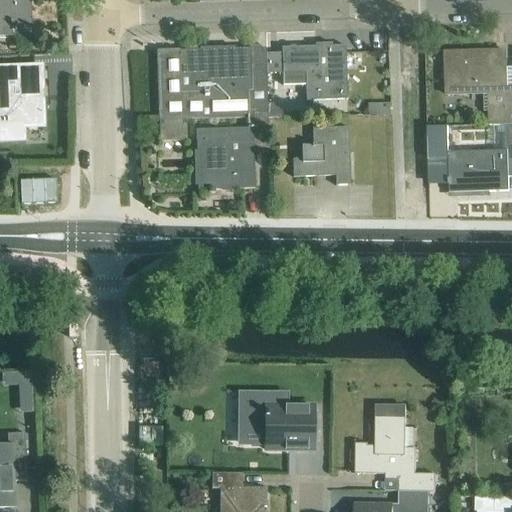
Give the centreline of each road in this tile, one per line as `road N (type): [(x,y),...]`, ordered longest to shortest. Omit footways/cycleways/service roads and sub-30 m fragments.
road 1 (tertiary): [(104,237),(511,241)]
road 2 (residential): [(100,16),(391,6)]
road 3 (residential): [(108,511),(104,237)]
road 4 (residential): [(104,237),(100,16)]
road 5 (residential): [(391,6),(511,2)]
